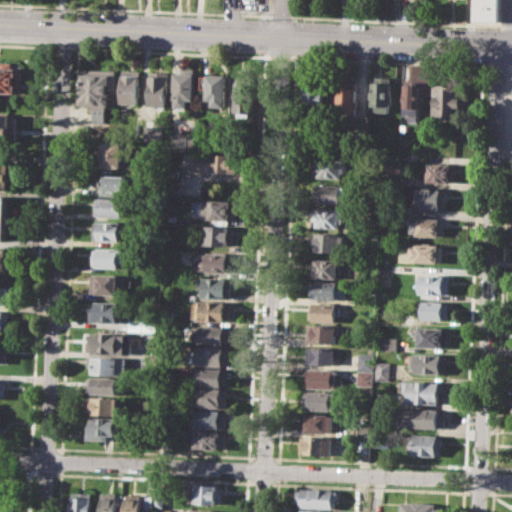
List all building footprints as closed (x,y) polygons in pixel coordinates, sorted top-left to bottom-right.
[(475,17),(475,0),(499,0),(498,18),(475,17)] [(0,66),(1,66),(1,61),(13,62),(13,67),(22,67),(22,92),(0,91),(0,66)] [(412,64),(432,65),(431,93),(422,92),(421,115),(418,115),(417,121),(410,121),(410,115),(406,114),(407,84),(411,84),(412,64)] [(176,67),(195,68),(194,100),(188,100),(188,109),(178,109),(178,99),(175,99),(176,67)] [(84,69),(118,70),(116,93),(112,93),(110,122),(94,122),(95,104),(83,103),(84,69)] [(123,70),(141,71),(139,104),(121,103),(123,70)] [(151,71),(168,72),(167,106),(150,105),(151,71)] [(207,74),(226,74),(225,106),(213,106),(213,100),(206,100),(207,74)] [(376,76),(394,77),(393,112),(379,112),(379,106),(375,106),(376,76)] [(236,80),(255,81),(255,117),(236,116),(236,80)] [(341,80),(358,80),(358,110),(340,110),(341,80)] [(435,83),(464,85),(462,120),(433,118),(435,83)] [(307,84),(327,85),(325,116),(306,115),(307,84)] [(0,115),(19,116),(17,146),(0,144),(0,115)] [(162,141),(162,127),(146,127),(146,141),(162,141)] [(171,134),(195,135),(194,149),(171,148),(171,134)] [(92,147),(104,148),(104,141),(124,142),(124,149),(133,149),(132,162),(124,162),(123,169),(92,167),(92,147)] [(190,153),(237,155),(236,173),(189,170),(190,153)] [(316,157),(348,158),(347,172),(343,172),(343,179),(315,178),(316,157)] [(0,163),(11,164),(11,171),(18,171),(18,183),(10,183),(10,190),(0,189),(0,163)] [(388,163),(403,164),(403,181),(388,180),(388,163)] [(429,163),(458,164),(457,182),(429,181),(429,163)] [(105,176),(133,177),(132,195),(101,194),(102,187),(105,187),(105,176)] [(316,184),(345,185),(345,198),(340,198),(340,204),(316,204),(316,184)] [(419,188),(448,189),(447,208),(418,207),(419,188)] [(0,195),(9,196),(7,241),(0,240),(0,195)] [(96,197),(134,199),(133,211),(125,210),(125,217),(95,215),(96,197)] [(190,199),(236,201),(235,219),(190,217),(190,199)] [(314,209),(344,210),(344,223),(340,223),(339,229),(313,228),(314,209)] [(413,218),(446,219),(446,236),(413,235),(413,218)] [(94,221),(132,223),(131,235),(122,235),(122,242),(93,241),(94,221)] [(200,225),(235,226),(234,246),(199,244),(200,225)] [(313,233),(345,235),(344,253),(312,251),(313,233)] [(409,244),(445,245),(444,263),(402,261),(403,252),(408,252),(409,244)] [(0,248),(15,249),(14,270),(0,269),(0,248)] [(93,249),(131,250),(130,262),(121,261),(121,268),(92,267),(93,249)] [(203,253),(234,254),(233,272),(202,271),(203,253)] [(312,259),(343,260),(343,274),(338,273),(338,278),(312,277),(312,259)] [(93,274),(128,276),(127,288),(120,288),(120,295),(92,293),(93,274)] [(420,274),(451,275),(450,294),(420,293),(420,274)] [(204,277),(231,278),(230,298),(203,297),(204,277)] [(311,281),(338,282),(338,285),(346,285),(345,296),(337,296),(337,300),(311,299),(311,281)] [(0,285),(15,286),(14,304),(0,303),(0,285)] [(424,300),(450,301),(449,319),(424,318),(424,300)] [(91,301),(124,303),(123,321),(90,320),(91,301)] [(194,301),(231,302),(230,320),(193,319),(194,301)] [(310,303),(337,304),(336,322),(309,321),(310,303)] [(0,311),(11,312),(10,330),(0,329),(0,311)] [(129,319),(158,320),(158,331),(129,329),(129,319)] [(193,325),(230,327),(230,344),(193,343),(193,325)] [(308,325),(337,326),(337,343),(308,342),(308,325)] [(420,327),(449,328),(449,347),(419,347),(420,327)] [(91,334),(127,335),(126,354),(90,352),(91,334)] [(379,337),(398,338),(397,351),(378,350),(379,337)] [(0,343),(12,344),(11,363),(0,362),(0,343)] [(199,347),(230,348),(229,365),(198,364),(199,347)] [(307,347),(341,348),(341,356),(336,355),(335,364),(307,363),(307,347)] [(359,353),(374,354),(373,370),(359,369),(359,353)] [(413,353),(448,354),(447,374),(413,373),(413,353)] [(90,357),(128,359),(127,375),(94,373),(94,368),(89,367),(90,357)] [(378,361),(391,361),(390,380),(377,380),(378,361)] [(198,368),(228,369),(228,386),(197,385),(198,368)] [(308,369),(338,370),(337,374),(343,374),(342,388),(307,387),(308,369)] [(359,372),(374,373),(373,386),(358,385),(359,372)] [(91,377),(120,379),(119,394),(90,392),(91,377)] [(407,380),(442,382),(441,404),(410,403),(410,392),(406,392),(407,380)] [(197,388),(228,389),(227,407),(196,406),(197,388)] [(305,391),(336,392),(335,411),(305,409),(305,391)] [(88,398),(94,399),(94,396),(120,397),(119,416),(93,414),(93,411),(88,411),(88,398)] [(403,408),(447,410),(446,428),(402,426),(403,408)] [(197,409),(228,411),(227,427),(196,426),(197,409)] [(303,413),(337,415),(336,433),(302,432),(303,413)] [(92,417),(120,418),(119,435),(107,435),(107,439),(87,438),(87,424),(92,424),(92,417)] [(195,429),(225,431),(225,448),(194,447),(195,429)] [(411,433),(443,435),(443,455),(410,454),(411,433)] [(307,435),(335,437),(334,455),(300,453),(301,440),(307,440),(307,435)] [(0,480),(9,481),(7,500),(0,499),(0,480)] [(191,484),(223,486),(222,505),(190,503),(191,484)] [(299,488),(340,490),(339,502),(335,502),(334,508),(303,507),(303,502),(299,501),(299,488)] [(72,511),(73,492),(94,492),(93,511),(72,511)] [(101,511),(102,492),(119,493),(118,511),(101,511)] [(156,492),(164,493),(163,507),(156,506),(156,492)] [(125,511),(126,493),(142,494),(141,511),(125,511)] [(403,511),(404,501),(437,503),(437,509),(442,509),(442,511),(403,511)]
